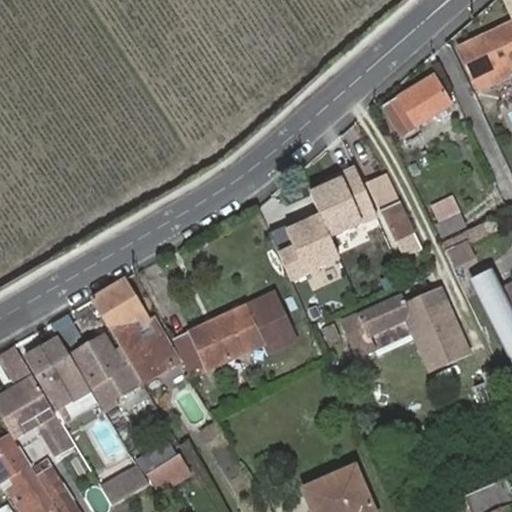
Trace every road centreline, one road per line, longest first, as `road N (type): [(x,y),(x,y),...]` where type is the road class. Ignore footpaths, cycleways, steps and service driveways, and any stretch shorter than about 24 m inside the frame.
road 1 (tertiary): [(0,318),(234,180),(450,0)]
road 2 (track): [(86,0),(184,147)]
